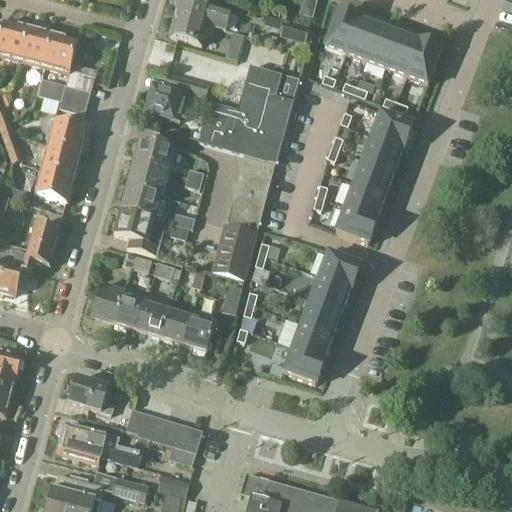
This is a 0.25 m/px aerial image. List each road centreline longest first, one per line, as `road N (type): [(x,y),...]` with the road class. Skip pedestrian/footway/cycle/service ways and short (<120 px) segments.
road 1 (residential): [(325,442),(480,29)]
road 2 (residential): [(142,34),(60,337)]
road 3 (residential): [(246,419),(195,390),(57,350)]
road 4 (residential): [(511,491),(325,442)]
road 5 (residential): [(57,350),(16,511)]
road 6 (residential): [(142,34),(17,0)]
